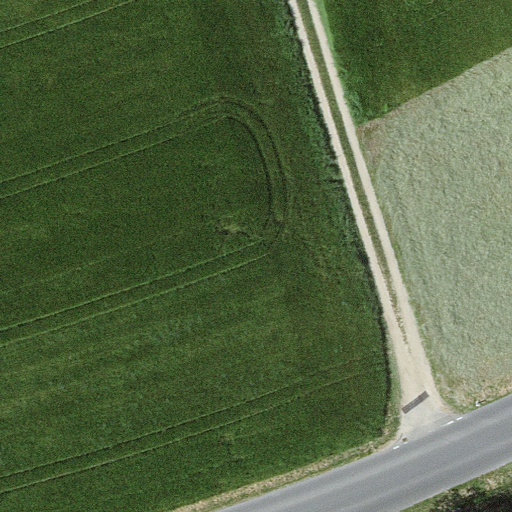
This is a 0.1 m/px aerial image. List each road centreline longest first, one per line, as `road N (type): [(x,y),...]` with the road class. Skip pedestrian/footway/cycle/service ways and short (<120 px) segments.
road 1 (track): [(301,0),(445,455)]
road 2 (secondary): [(298,511),(511,425)]
